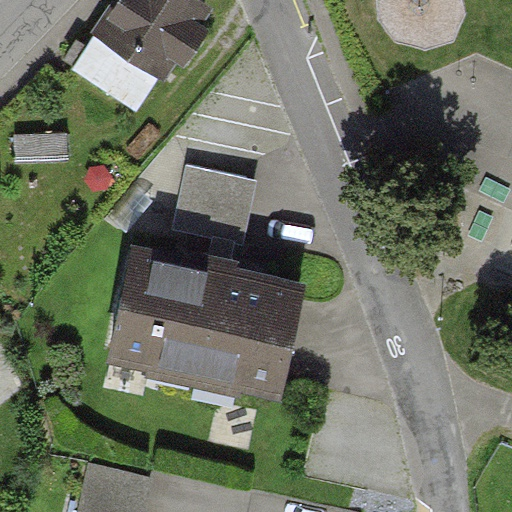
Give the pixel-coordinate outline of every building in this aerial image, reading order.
[(223,12),(205,0),(117,0),(69,71),(147,124),(223,12)] [(67,133),(16,135),(17,164),(68,162),(67,133)] [(257,181),(187,166),(174,230),(215,239),(243,245),(250,215),(257,182),(257,181)] [(210,265),(131,248),(107,365),(284,402),(300,327),(309,286),(238,271),(243,245),(215,239),(210,265)] [(150,511),(157,480),(86,465),(75,511),(150,511)]
